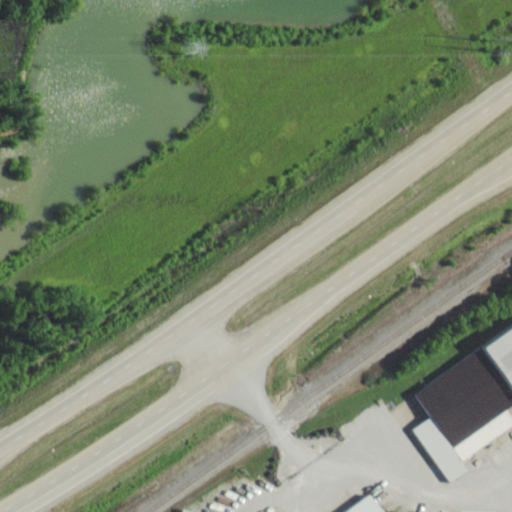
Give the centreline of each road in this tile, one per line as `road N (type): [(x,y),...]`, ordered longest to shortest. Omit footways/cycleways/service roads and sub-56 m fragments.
road 1 (primary): [(511,96),(270,273),(0,450)]
road 2 (primary): [(0,511),(158,416),(511,160)]
